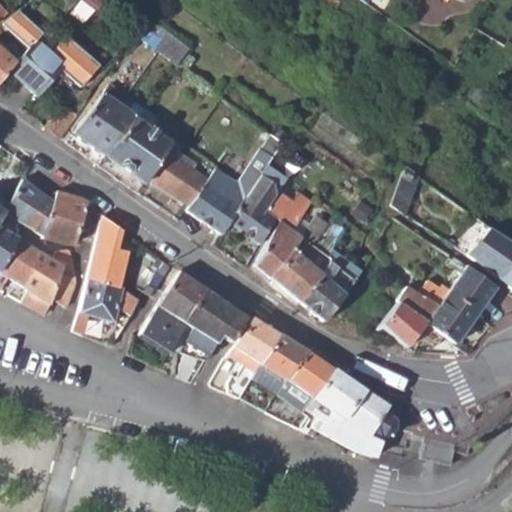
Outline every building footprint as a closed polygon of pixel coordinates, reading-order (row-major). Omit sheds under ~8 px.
[(39,34),(14,15),(0,23),(0,24),(24,46),(28,48),(14,63),(7,72),(37,97),(59,70),(79,86),(98,62),(63,34),(48,52),(34,41),(39,34)] [(140,41),(157,54),(169,36),(152,23),(140,41)] [(157,54),(175,67),(176,65),(189,50),(169,36),(157,54)] [(0,80),(7,72),(14,63),(0,50),(0,80)] [(76,97),(60,83),(53,91),(70,105),(76,97)] [(101,95),(117,107),(124,97),(108,86),(101,95)] [(72,133),(88,145),(117,107),(101,95),(72,133)] [(117,107),(133,118),(140,109),(124,97),(117,107)] [(61,105),(45,130),(59,140),(76,116),(61,105)] [(88,145),(105,157),(133,118),(117,107),(88,145)] [(105,157),(143,185),(146,180),(164,154),(169,146),(133,118),(105,157)] [(184,212),(218,237),(227,225),(248,196),(261,177),(282,144),(269,134),(238,186),(216,170),(208,181),(188,207),(184,212)] [(146,180),(188,207),(208,181),(164,154),(146,180)] [(390,205),(402,213),(417,177),(404,167),(393,194),(390,205)] [(279,189),(261,177),(248,196),(266,210),(277,192),(279,189)] [(15,222),(40,238),(53,204),(52,204),(20,181),(1,212),(6,217),(15,222)] [(53,204),(40,238),(40,240),(62,245),(72,246),(86,203),(78,199),(55,192),(52,204),(53,204)] [(292,202),(277,192),(266,210),(248,196),(227,225),(257,248),(274,217),(277,220),(291,229),(309,203),(298,195),(292,202)] [(302,237),(291,229),(277,220),(250,269),(252,268),(269,282),(302,238),(312,246),(326,225),(329,222),(317,214),(302,237)] [(0,230),(10,237),(13,231),(11,229),(15,222),(6,217),(1,224),(0,223),(0,230)] [(342,236),(326,225),(312,246),(311,248),(328,261),(297,304),(321,323),(330,310),(342,294),(330,285),(338,275),(345,266),(329,253),(342,236)] [(488,227),(466,255),(479,266),(503,237),(488,227)] [(0,263),(14,239),(10,237),(0,230),(0,263)] [(113,237),(96,232),(85,279),(116,287),(125,251),(111,247),(113,237)] [(511,243),(503,237),(479,266),(511,292),(511,291),(511,243)] [(302,238),(269,282),(297,304),(328,261),(311,248),(312,246),(302,238)] [(0,291),(7,280),(21,289),(37,251),(14,239),(0,263),(0,291)] [(52,258),(37,251),(21,289),(25,292),(18,303),(43,317),(51,301),(65,310),(68,303),(71,296),(73,289),(74,282),(71,271),(69,265),(69,260),(69,256),(64,250),(54,252),(52,258)] [(156,271),(142,294),(149,299),(168,267),(156,259),(150,268),(156,271)] [(424,324),(454,345),(475,316),(494,289),(465,266),(444,294),(438,290),(435,294),(423,285),(416,295),(403,286),(403,288),(395,302),(397,304),(424,324)] [(176,273),(155,307),(183,326),(205,291),(176,273)] [(330,285),(342,294),(350,284),(338,275),(330,285)] [(114,309),(127,317),(136,302),(119,291),(120,287),(116,287),(85,279),(75,312),(111,323),(114,309)] [(191,330),(217,346),(223,337),(233,343),(248,318),(205,291),(183,326),(191,330)] [(405,349),(424,324),(397,304),(379,328),(381,330),(405,349)] [(165,356),(183,326),(155,307),(136,337),(165,356)] [(228,357),(255,374),(259,368),(280,336),(253,319),(234,350),(228,357)] [(178,356),(207,363),(217,346),(191,330),(178,356)] [(267,391),(274,397),(306,352),(280,336),(259,368),(255,374),(247,386),(237,400),(255,409),(267,391)] [(274,397),(285,403),(290,391),(305,402),(310,405),(313,400),(332,372),(306,352),(274,397)] [(328,412),(316,432),(356,454),(371,455),(383,436),(385,436),(391,435),(394,428),(393,423),(382,416),(387,407),(360,391),(332,372),(313,400),(328,412)] [(227,388),(227,396),(237,400),(247,386),(234,377),(227,388)] [(305,402),(290,391),(285,403),(276,422),(294,429),(297,431),(303,415),(298,414),(303,409),(301,408),(305,402)] [(310,405),(305,402),(301,408),(303,409),(298,414),(303,415),(297,431),(306,434),(319,411),(310,405)] [(448,464),(453,449),(424,441),(418,456),(448,464)] [(455,443),(453,454),(467,457),(470,446),(455,443)]
